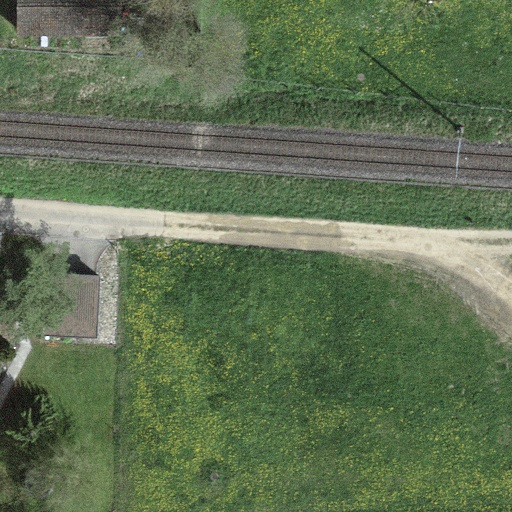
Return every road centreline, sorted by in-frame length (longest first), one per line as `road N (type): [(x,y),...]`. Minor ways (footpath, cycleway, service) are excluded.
road 1 (track): [(511,242),(165,222)]
road 2 (residential): [(0,211),(165,222)]
